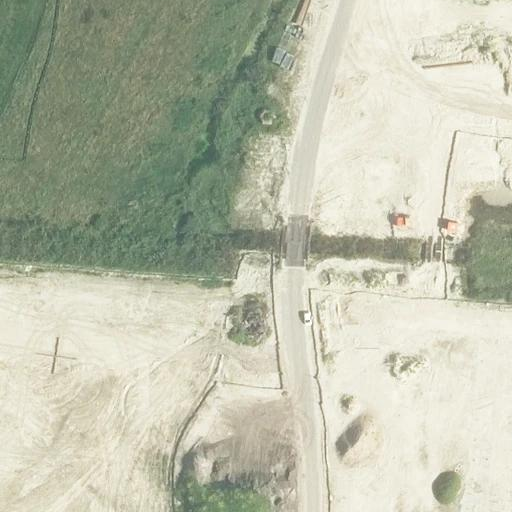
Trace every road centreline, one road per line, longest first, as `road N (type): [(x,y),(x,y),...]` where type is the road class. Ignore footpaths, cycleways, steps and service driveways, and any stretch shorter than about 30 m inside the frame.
road 1 (tertiary): [(360,315),(391,107)]
road 2 (tertiary): [(209,309),(0,292)]
road 3 (residential): [(181,511),(209,309)]
road 4 (residential): [(470,511),(491,328)]
road 5 (tertiary): [(360,315),(209,309)]
road 6 (tertiary): [(491,328),(360,315)]
road 7 (residential): [(391,107),(511,112)]
